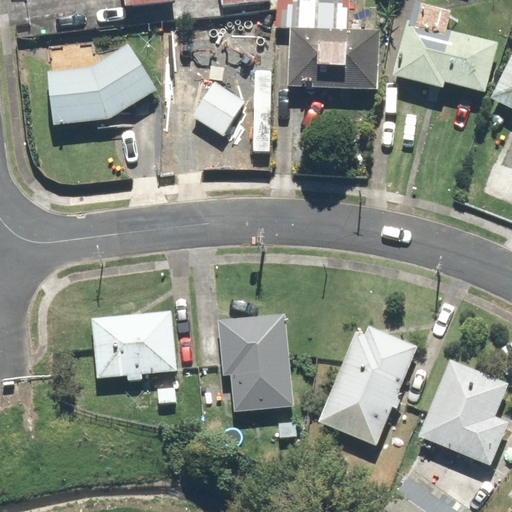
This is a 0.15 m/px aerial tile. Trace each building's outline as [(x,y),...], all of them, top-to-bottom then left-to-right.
[(174,0),(122,0),(124,13),(175,8),(174,0)] [(268,4),(267,0),(220,0),(221,9),(268,4)] [(348,0),(278,0),(277,34),(290,34),(288,91),(378,94),(380,36),(347,35),(348,0)] [(442,90),(484,101),(497,50),(446,37),(451,17),(411,7),(392,83),(441,95),(442,90)] [(93,68),(50,72),(55,124),(110,119),(153,93),(126,48),(93,68)] [(511,58),(490,105),(511,115),(511,58)] [(246,107),(215,87),(192,123),(222,143),(246,107)] [(128,383),(128,386),(141,385),(141,382),(176,379),(171,317),(94,323),(99,385),(128,383)] [(284,320),(219,325),(223,377),(202,379),(205,418),(291,411),(284,320)] [(317,425),(373,449),(390,411),(394,413),(401,397),(396,395),(415,352),(367,331),(363,338),(356,335),(317,425)] [(494,421),(507,388),(449,364),(419,440),(491,469),(508,427),(494,421)] [(467,511),(413,475),(387,511),(467,511)]
